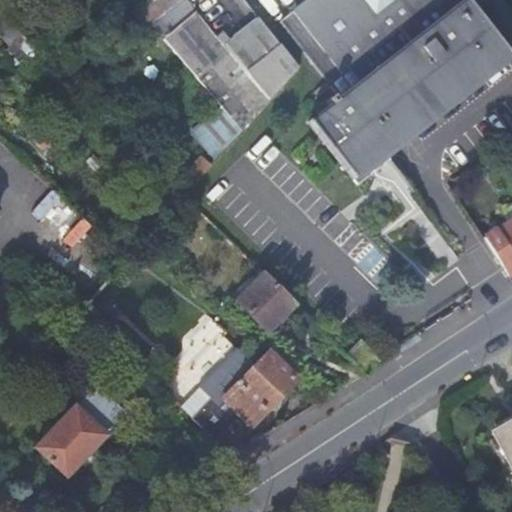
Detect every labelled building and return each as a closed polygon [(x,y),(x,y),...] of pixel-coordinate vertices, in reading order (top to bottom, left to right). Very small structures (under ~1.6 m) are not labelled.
[(0,0),(0,10),(9,2),(7,0),(0,0)] [(193,10),(190,6),(184,0),(152,0),(146,6),(169,33),(161,40),(221,110),(228,118),(241,133),(263,109),(268,103),(243,72),(227,52),(223,47),(218,41),(206,27),(193,10)] [(206,0),(205,0),(193,10),(206,27),(219,16),(206,0)] [(308,0),(278,23),(310,63),(339,101),(335,104),(331,99),(323,105),(327,110),(309,125),(357,186),(372,175),(389,162),(382,154),(511,52),(511,21),(495,0),(308,0)] [(169,33),(146,6),(138,13),(161,40),(169,33)] [(229,42),(223,47),(227,52),(243,72),(268,103),(295,73),(255,22),(229,42)] [(224,36),(218,41),(223,47),(229,42),(224,36)] [(214,163),(241,133),(228,118),(221,110),(191,136),(214,163)] [(43,131),(33,141),(42,151),(52,140),(43,131)] [(190,190),(210,168),(200,158),(179,181),(190,190)] [(186,195),(178,186),(157,209),(165,218),(183,198),(186,195)] [(157,209),(150,217),(158,226),(165,218),(157,209)] [(150,217),(123,247),(131,255),(150,235),(158,226),(150,217)] [(511,221),(485,238),(508,276),(511,274),(511,221)] [(285,316),(294,306),(263,276),(235,304),(270,340),(282,327),(278,323),(285,316)] [(365,376),(384,365),(360,343),(346,357),(365,376)] [(190,420),(213,442),(235,421),(238,424),(242,420),(250,427),(265,412),(294,382),(268,356),(256,368),(242,355),(204,393),(210,400),(190,420)] [(49,436),(36,450),(65,477),(95,444),(125,414),(97,387),(75,409),(61,423),(57,420),(45,432),(49,436)] [(199,389),(179,409),(190,420),(210,400),(204,393),(199,389)] [(511,422),(491,434),(511,472),(511,422)]
